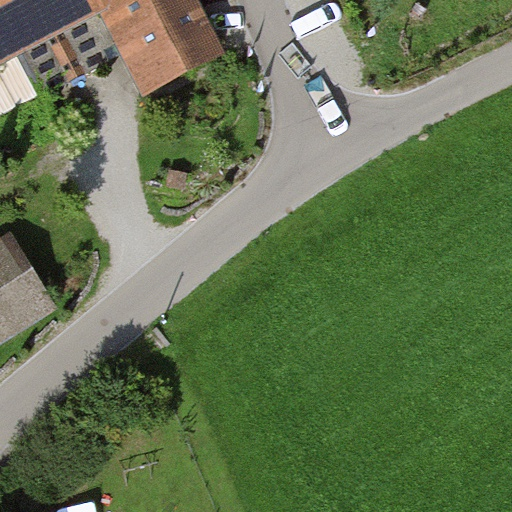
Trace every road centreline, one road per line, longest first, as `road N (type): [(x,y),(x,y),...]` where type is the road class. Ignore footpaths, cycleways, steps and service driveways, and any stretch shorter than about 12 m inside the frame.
road 1 (unclassified): [(0,431),(324,163),(511,64)]
road 2 (track): [(261,0),(324,163)]
